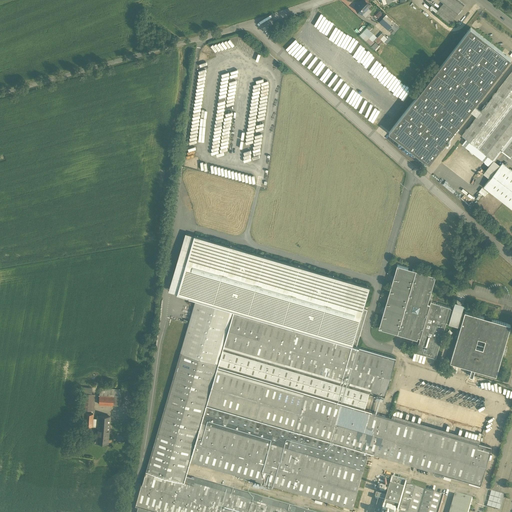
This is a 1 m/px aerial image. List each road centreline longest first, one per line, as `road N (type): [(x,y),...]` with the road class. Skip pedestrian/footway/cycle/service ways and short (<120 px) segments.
road 1 (residential): [(250,24),(511,257)]
road 2 (residential): [(0,95),(250,24)]
road 3 (unknown): [(181,223),(198,39)]
